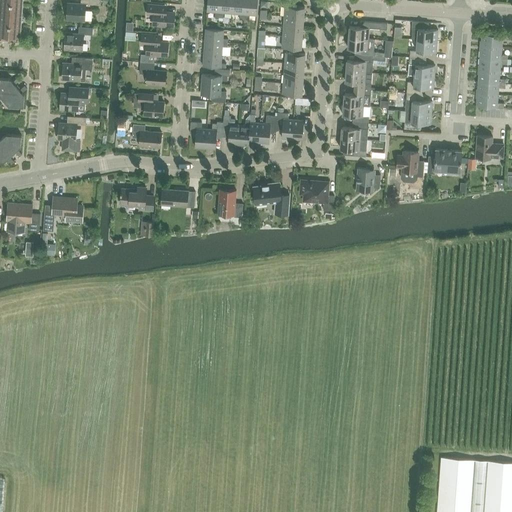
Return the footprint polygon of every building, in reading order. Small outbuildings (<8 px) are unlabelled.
[(67,3),(66,20),(84,21),(85,5),(94,5),(94,0),(80,0),(80,4),(67,3)] [(220,0),(207,0),(207,11),(215,12),(215,17),(219,17),(220,0)] [(220,0),(219,17),(223,17),(224,12),(232,13),(232,0),(220,0)] [(244,19),(245,0),(232,0),(232,13),(240,14),(240,19),(244,19)] [(245,0),(244,19),(248,19),(248,14),(257,15),(257,0),(245,0)] [(0,14),(10,15),(10,4),(0,3),(0,14)] [(10,4),(10,15),(21,16),(22,5),(10,4)] [(168,11),(168,5),(149,4),(148,15),(153,15),(153,24),(174,25),(175,12),(168,11)] [(305,7),(285,5),(284,16),(304,18),(305,7)] [(0,25),(9,26),(10,15),(0,14),(0,25)] [(10,15),(9,26),(20,27),(21,16),(10,15)] [(304,18),(284,16),(284,26),(303,28),(304,18)] [(349,26),(349,37),(369,38),(369,28),(387,29),(387,23),(364,21),(364,27),(349,26)] [(412,21),(412,28),(413,28),(412,39),(417,39),(437,41),(438,30),(428,29),(428,22),(412,21)] [(9,26),(0,25),(0,36),(4,37),(6,37),(8,37),(9,26)] [(12,37),(16,38),(16,37),(19,37),(20,27),(9,26),(8,37),(10,37),(12,37)] [(303,28),(284,26),(283,36),(302,38),(303,28)] [(93,28),(78,27),(78,34),(65,33),(64,42),(61,42),(61,49),(64,49),(64,50),(82,52),(83,34),(92,35),(93,28)] [(223,38),(224,30),(206,28),(205,41),(228,43),(228,39),(223,38)] [(142,54),(141,61),(154,62),(155,55),(168,56),(169,42),(160,41),(160,35),(156,34),(142,33),(142,44),(147,45),(146,54),(142,54)] [(482,33),(481,45),(502,47),(502,40),(509,40),(509,36),(503,35),(482,33)] [(302,38),(283,36),(282,47),(301,48),(302,38)] [(349,37),(348,48),(361,49),(361,55),(373,56),(384,56),(385,53),(374,52),(375,39),(369,38),(349,37)] [(381,38),(381,49),(389,49),(389,38),(381,38)] [(436,52),(437,41),(417,39),(416,50),(410,50),(409,57),(425,58),(426,52),(436,52)] [(228,43),(205,41),(204,53),(222,55),(223,46),(228,47),(228,43)] [(481,45),(480,58),(507,60),(508,55),(501,55),(502,47),(481,45)] [(285,52),(285,62),(304,64),(305,53),(285,52)] [(222,55),(204,53),(203,66),(226,67),(226,63),(221,63),(222,55)] [(347,59),(346,70),(372,72),(373,61),(374,56),(361,55),(361,60),(347,59)] [(90,58),(76,57),(76,64),(63,63),(62,80),(80,81),(81,65),(90,65),(90,58)] [(425,65),(425,58),(409,57),(409,64),(415,64),(414,75),(434,77),(435,66),(425,65)] [(480,58),(479,70),(500,71),(500,64),(507,64),(507,60),(480,58)] [(154,70),(154,62),(140,61),(140,73),(147,73),(147,83),(166,84),(166,71),(154,70)] [(285,62),(284,73),(304,74),(304,64),(285,62)] [(202,73),(202,84),(221,85),(222,80),(227,80),(228,76),(230,76),(230,70),(215,68),(215,74),(202,73)] [(346,70),(345,82),(354,82),(353,88),(371,89),(372,72),(346,70)] [(479,70),(478,81),(505,84),(506,79),(499,79),(500,71),(479,70)] [(284,73),(283,83),(303,85),(304,74),(284,73)] [(434,88),(434,77),(414,75),(414,82),(408,81),(407,93),(423,94),(423,88),(434,88)] [(0,96),(3,99),(10,93),(9,92),(16,86),(14,84),(12,82),(11,80),(11,79),(0,78),(0,96)] [(478,81),(477,94),(498,95),(499,88),(505,88),(505,84),(478,81)] [(303,85),(283,83),(282,94),(302,95),(303,85)] [(221,85),(202,84),(201,94),(213,95),(213,101),(226,102),(226,91),(221,91),(221,85)] [(61,93),(60,110),(85,112),(85,103),(87,103),(88,88),(70,86),(69,94),(61,93)] [(11,94),(10,93),(3,99),(8,105),(23,106),(24,94),(23,94),(21,93),(19,90),(18,88),(11,94)] [(344,93),(344,104),(363,106),(370,106),(371,89),(353,88),(353,94),(344,93)] [(389,99),(402,99),(402,91),(389,91),(389,99)] [(135,93),(134,101),(139,101),(145,102),(145,108),(144,114),(163,115),(164,101),(160,101),(154,100),(155,94),(139,93),(135,93)] [(407,93),(405,111),(407,111),(432,113),(432,101),(422,101),(423,94),(407,93)] [(498,95),(477,94),(476,106),(497,107),(504,108),(504,103),(497,103),(498,95)] [(356,116),(356,122),(368,123),(369,116),(363,116),(363,106),(344,104),(343,115),(356,116)] [(404,122),(404,129),(420,130),(420,123),(431,124),(432,113),(407,111),(406,122),(404,122)] [(277,116),(277,118),(283,119),(282,128),(282,138),(292,139),(294,119),(288,119),(289,113),(278,112),(277,116)] [(249,141),(259,142),(260,123),(255,122),(255,114),(251,114),(250,120),(249,141)] [(224,122),(223,133),(229,133),(228,144),(238,144),(240,125),(235,124),(235,119),(230,118),(230,115),(225,115),(224,122)] [(260,123),(259,142),(269,143),(270,128),(276,129),(277,124),(277,118),(277,116),(266,115),(266,123),(260,123)] [(86,118),(72,117),(71,124),(59,123),(58,140),(63,140),(62,151),(79,152),(79,151),(78,151),(79,142),(76,141),(77,124),(86,125),(86,118)] [(292,139),(302,139),(304,120),(294,119),(292,139)] [(240,125),(238,144),(249,145),(249,141),(250,120),(246,120),(245,125),(240,125)] [(388,120),(387,128),(396,129),(397,126),(393,125),(393,120),(388,120)] [(195,147),(205,148),(207,128),(201,128),(202,122),(191,121),(190,129),(196,129),(195,147)] [(207,128),(205,148),(216,149),(217,135),(223,136),(223,133),(224,122),(218,121),(218,123),(213,123),(212,129),(207,128)] [(342,126),(341,138),(361,139),(361,134),(368,134),(368,123),(356,122),(355,128),(342,126)] [(140,145),(161,147),(162,132),(145,130),(145,124),(133,123),(132,137),(140,137),(140,145)] [(5,134),(0,139),(0,141),(5,148),(6,147),(12,154),(14,152),(17,150),(18,148),(19,148),(20,136),(5,134)] [(503,144),(492,143),(492,136),(477,135),(476,157),(491,159),(491,157),(502,157),(503,144)] [(341,138),(340,149),(353,150),(353,156),(366,157),(367,145),(360,144),(361,139),(341,138)] [(5,148),(0,141),(0,161),(4,161),(4,160),(6,159),(8,157),(10,155),(5,148)] [(429,156),(427,173),(434,173),(435,170),(460,172),(462,151),(452,150),(445,149),(445,150),(436,149),(435,156),(429,156)] [(403,167),(402,171),(402,177),(404,180),(413,181),(416,179),(416,176),(423,176),(424,160),(417,160),(418,152),(404,151),(404,156),(398,155),(397,166),(403,167)] [(373,174),(374,170),(359,169),(357,189),(372,190),(372,187),(379,188),(381,175),(373,174)] [(304,200),(324,201),(323,209),(333,210),(334,195),(327,195),(328,182),(302,180),(300,192),(304,193),(304,200)] [(275,213),(288,214),(289,195),(280,194),(279,182),(270,183),(270,184),(254,186),(256,204),(276,202),(275,213)] [(139,209),(153,210),(154,195),(146,195),(146,187),(138,187),(138,189),(122,188),(122,192),(121,192),(120,194),(121,194),(121,204),(139,205),(139,209)] [(161,204),(194,207),(195,191),(179,190),(179,191),(173,190),(173,189),(162,188),(161,204)] [(218,213),(234,214),(234,216),(242,217),(243,203),(235,202),(236,190),(220,189),(218,213)] [(44,205),(42,230),(52,231),(54,215),(66,216),(66,221),(81,222),(82,208),(76,207),(76,200),(54,198),(53,205),(44,205)] [(8,204),(7,220),(8,221),(8,231),(23,232),(24,222),(30,222),(29,230),(38,231),(40,214),(30,213),(31,205),(8,204)] [(147,222),(146,236),(154,236),(154,223),(147,222)] [(480,511),(485,461),(475,460),(440,457),(435,511),(480,511)] [(480,511),(511,511),(511,462),(485,461),(480,511)]
